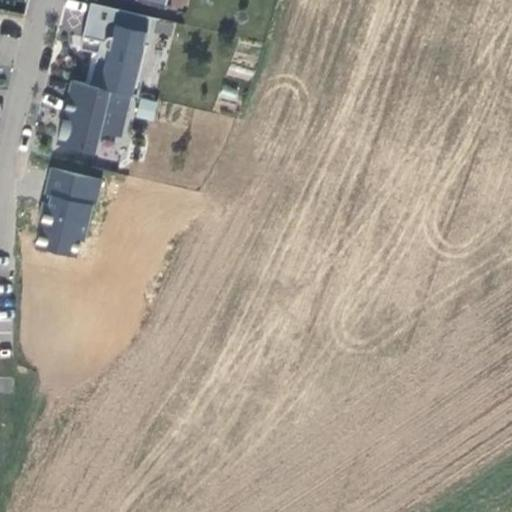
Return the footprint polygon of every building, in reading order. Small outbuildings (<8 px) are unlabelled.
[(123,0),(170,10),(172,0),(123,0)] [(144,44),(151,17),(90,3),(82,37),(100,41),(98,53),(90,85),(131,94),(132,95),(140,63),(145,65),(150,45),(144,44)] [(156,18),(151,17),(144,44),(150,45),(156,18)] [(93,52),(85,84),(90,85),(98,53),(100,41),(82,37),(80,49),(93,52)] [(132,95),(138,96),(145,65),(140,63),(132,95)] [(131,94),(90,85),(85,84),(72,81),(57,144),(95,153),(99,138),(106,133),(121,137),(131,94)] [(153,120),(157,103),(140,99),(136,116),(153,120)] [(49,167),(35,248),(83,256),(97,176),(49,167)]
